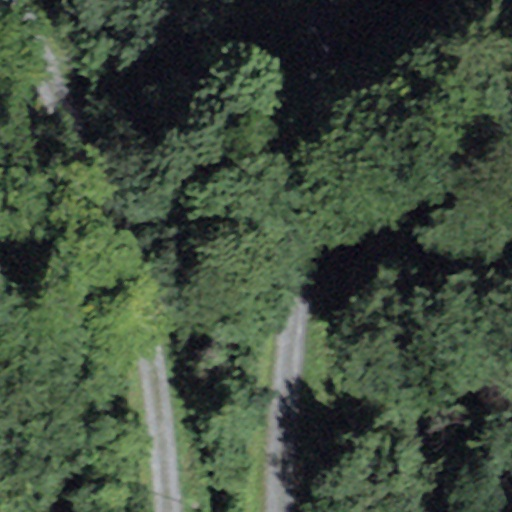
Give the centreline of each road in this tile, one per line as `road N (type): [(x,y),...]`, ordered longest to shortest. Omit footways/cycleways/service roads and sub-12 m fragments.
road 1 (track): [(344,0),(308,143),(276,511)]
road 2 (track): [(137,296),(55,82),(12,0)]
road 3 (track): [(168,511),(137,296)]
